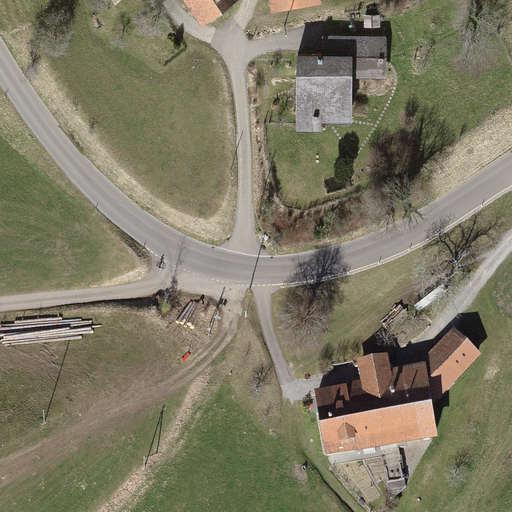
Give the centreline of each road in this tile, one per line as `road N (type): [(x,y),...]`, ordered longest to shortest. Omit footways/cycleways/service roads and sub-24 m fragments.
road 1 (tertiary): [(0,65),(69,157),(141,229),(245,272),(298,269),(380,246),(511,168)]
road 2 (track): [(289,393),(263,300),(245,272),(235,47)]
road 3 (track): [(511,247),(391,375),(289,393)]
road 4 (track): [(188,253),(152,288),(0,305)]
